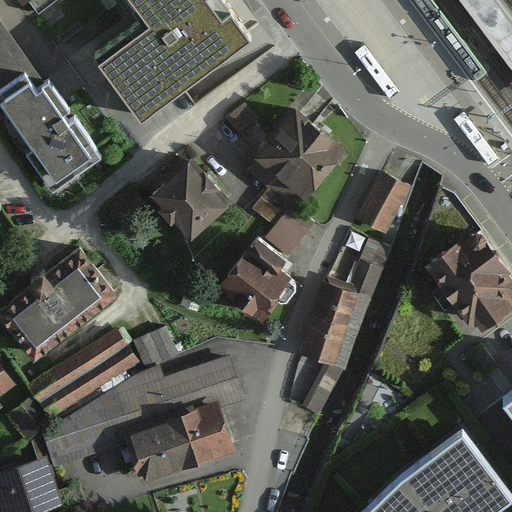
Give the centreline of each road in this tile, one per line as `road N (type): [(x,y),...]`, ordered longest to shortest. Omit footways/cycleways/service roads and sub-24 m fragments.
road 1 (residential): [(250,511),(298,323),(391,122)]
road 2 (residential): [(59,231),(306,36)]
road 3 (residential): [(391,122),(459,157),(511,219)]
road 4 (residential): [(306,36),(391,122)]
